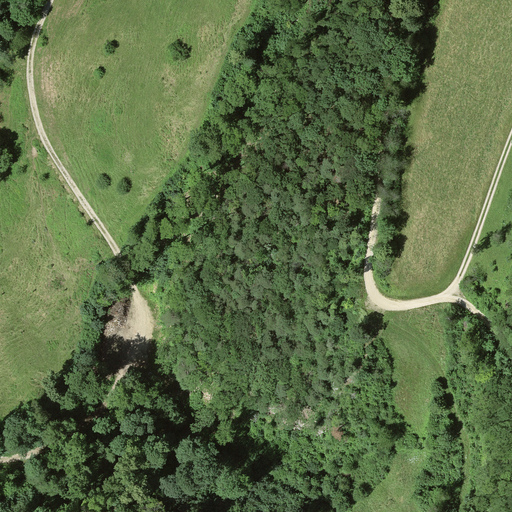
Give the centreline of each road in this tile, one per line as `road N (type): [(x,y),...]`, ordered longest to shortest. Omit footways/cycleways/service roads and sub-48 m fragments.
road 1 (track): [(0,459),(31,455),(88,423),(113,395),(134,337),(129,276),(35,118),(29,49),(47,0)]
road 2 (track): [(511,355),(453,292),(401,307),(373,290),(398,0)]
road 3 (track): [(461,511),(467,454),(443,374),(381,314),(379,300)]
road 4 (track): [(453,292),(511,134)]
